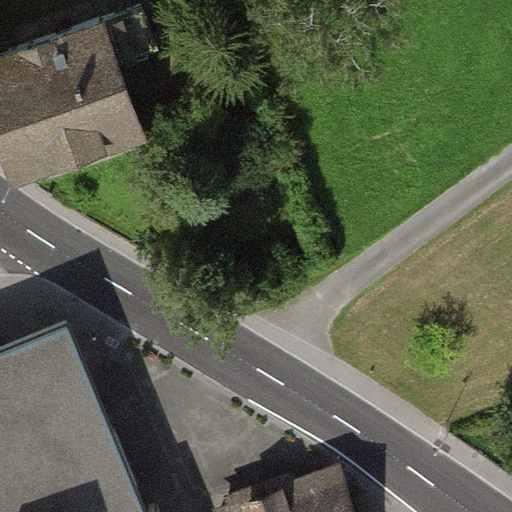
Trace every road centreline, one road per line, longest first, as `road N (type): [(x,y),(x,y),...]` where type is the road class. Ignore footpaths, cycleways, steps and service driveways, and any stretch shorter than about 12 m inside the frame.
road 1 (residential): [(511,168),(248,364)]
road 2 (tertiary): [(470,511),(248,364)]
road 3 (tertiary): [(248,364),(29,232)]
